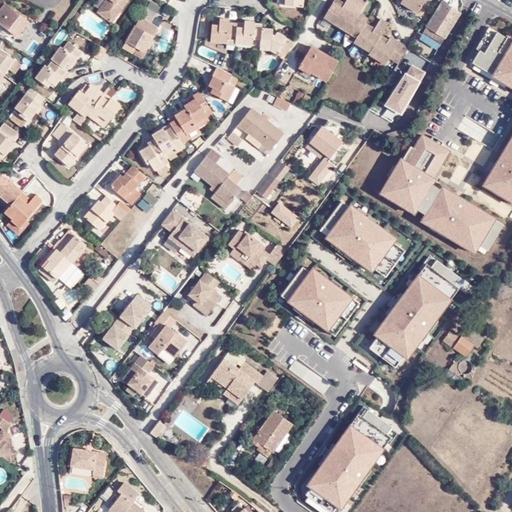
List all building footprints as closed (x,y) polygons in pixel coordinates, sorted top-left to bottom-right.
[(106,0),(97,12),(111,24),(128,4),(124,0),(106,0)] [(401,61),(410,47),(393,37),(390,41),(388,44),(381,40),(383,36),(391,23),(383,19),(377,29),(376,33),(366,27),(369,23),(359,17),(361,13),(368,3),(361,0),(349,0),(347,5),(345,9),(336,3),(327,17),(350,32),(359,37),(357,41),(373,52),(371,55),(387,64),(392,56),(401,61)] [(339,0),(337,0),(336,3),(345,9),(347,5),(339,0)] [(406,0),(405,1),(404,3),(421,14),(429,0),(406,0)] [(27,21),(5,4),(0,10),(0,23),(17,36),(27,21)] [(426,28),(444,40),(460,14),(442,4),(426,28)] [(359,17),(369,23),(371,19),(361,13),(359,17)] [(147,50),(161,28),(144,17),(126,46),(135,53),(140,46),(147,50)] [(227,48),(238,49),(238,42),(239,28),(239,24),(232,24),(232,19),(222,19),(222,20),(222,26),(213,25),(212,40),(227,41),(227,48)] [(245,19),(245,22),(245,29),(239,28),(238,42),(255,43),(255,38),(263,39),(264,27),(264,23),(256,23),(256,19),(245,19)] [(376,33),(377,29),(369,23),(366,27),(376,33)] [(289,55),(297,41),(289,36),(289,35),(279,29),(279,35),(274,34),(274,28),(264,27),(263,39),(262,44),(272,45),(272,49),(277,52),(279,48),(285,51),(284,53),(289,55)] [(441,45),(444,40),(426,28),(423,33),(441,45)] [(347,35),(357,41),(359,37),(350,32),(347,35)] [(481,52),(472,68),(493,80),(492,84),(495,85),(511,95),(511,135),(494,168),(483,186),(511,204),(511,39),(509,38),(508,41),(499,35),(486,56),(481,52)] [(388,44),(390,41),(383,36),(381,40),(388,44)] [(52,59),(55,60),(65,68),(68,64),(72,67),(84,51),(71,41),(65,49),(62,47),(52,59)] [(101,61),(108,49),(100,45),(93,56),(101,61)] [(328,83),(341,63),(315,46),(302,68),(313,76),(314,74),(328,83)] [(0,73),(3,75),(6,71),(13,76),(20,66),(0,52),(0,73)] [(159,74),(171,62),(164,56),(160,61),(158,58),(150,67),(159,74)] [(63,79),(69,70),(65,68),(55,60),(49,68),(47,66),(38,78),(50,87),(52,84),(55,86),(61,78),(63,79)] [(234,73),(216,65),(211,75),(214,76),(208,87),(212,89),(211,93),(231,102),(238,88),(234,85),(234,84),(230,82),(234,73)] [(408,74),(389,104),(403,112),(426,72),(414,65),(409,73),(408,74)] [(48,98),(33,87),(16,110),(26,118),(30,122),(38,112),(40,114),(46,107),(43,105),(48,98)] [(82,112),(87,116),(89,113),(100,98),(89,88),(85,92),(83,91),(81,94),(79,92),(72,101),(84,109),(82,112)] [(212,107),(199,89),(192,93),(195,97),(191,100),(185,104),(186,107),(195,120),(204,113),(212,107)] [(295,101),(301,104),(304,99),(307,93),(307,92),(302,89),(295,101)] [(113,96),(106,90),(103,94),(110,100),(113,96)] [(292,100),(277,93),(274,103),(288,109),(292,100)] [(313,97),(307,93),(304,99),(311,102),(313,97)] [(110,100),(103,94),(100,98),(89,113),(97,119),(100,113),(109,121),(123,104),(113,96),(110,100)] [(284,131),(251,105),(239,123),(248,130),(250,128),(264,140),(263,142),(271,148),(284,131)] [(178,117),(171,122),(173,126),(183,140),(192,133),(189,130),(198,124),(195,120),(186,107),(175,115),(178,117)] [(26,118),(16,110),(12,116),(21,124),(26,118)] [(67,113),(62,120),(66,123),(71,116),(67,113)] [(106,126),(109,121),(100,113),(97,119),(106,126)] [(207,117),(204,113),(195,120),(198,124),(207,117)] [(457,129),(493,149),(501,136),(464,115),(457,129)] [(19,131),(6,121),(0,130),(1,132),(0,133),(0,158),(5,157),(12,150),(11,149),(8,147),(19,131)] [(173,126),(171,122),(162,129),(164,132),(173,126)] [(201,127),(198,124),(189,130),(192,133),(201,127)] [(162,129),(153,135),(157,140),(166,152),(174,146),(177,150),(186,144),(183,140),(173,126),(164,132),(162,129)] [(336,170),(352,153),(343,146),(345,144),(324,126),(308,146),(322,158),(324,156),(329,161),(328,162),(336,170)] [(402,142),(408,130),(398,126),(392,137),(402,142)] [(226,136),(237,144),(243,137),(233,128),(226,136)] [(77,152),(86,141),(70,129),(62,140),(68,145),(59,156),(72,166),(80,155),(77,152)] [(11,149),(23,134),(19,131),(8,147),(11,149)] [(487,253),(504,226),(458,199),(444,191),(442,194),(435,190),(441,179),(446,170),(444,169),(452,154),(423,138),(415,151),(412,150),(404,163),(402,162),(381,197),(417,219),(419,215),(427,220),(422,226),(478,259),(482,251),(487,253)] [(166,152),(157,140),(149,146),(150,149),(141,156),(148,166),(151,164),(156,171),(171,160),(169,156),(166,152)] [(89,144),(86,141),(77,152),(80,155),(89,144)] [(174,146),(166,152),(169,156),(177,150),(174,146)] [(218,191),(232,203),(244,190),(230,177),(232,175),(219,162),(224,156),(215,148),(198,169),(214,183),(220,188),(217,191),(218,191)] [(147,173),(134,164),(126,174),(123,178),(119,175),(110,187),(125,200),(135,188),(147,173)] [(281,181),(290,170),(283,164),(260,194),(267,199),(276,188),(280,192),(286,185),(281,181)] [(0,178),(0,191),(13,203),(24,191),(8,177),(2,177),(0,178)] [(220,188),(214,183),(211,186),(217,191),(220,188)] [(140,192),(135,188),(125,200),(130,203),(140,192)] [(13,203),(7,211),(16,218),(14,220),(22,227),(29,220),(46,201),(39,193),(31,203),(28,200),(32,197),(24,191),(13,203)] [(227,209),(232,203),(218,191),(213,196),(227,209)] [(242,198),(248,204),(252,199),(254,197),(248,191),(242,198)] [(148,192),(136,206),(147,215),(159,201),(148,192)] [(115,213),(121,219),(127,213),(117,204),(107,195),(102,200),(100,198),(85,215),(98,226),(105,218),(108,221),(115,213)] [(117,204),(127,213),(131,208),(121,200),(117,204)] [(268,213),(288,229),(296,219),(277,202),(271,209),(268,213)] [(351,207),(323,238),(341,252),(379,280),(403,246),(351,207)] [(174,210),(162,224),(173,233),(185,242),(181,246),(194,257),(209,238),(174,210)] [(101,229),(108,221),(105,218),(98,226),(101,229)] [(22,227),(14,220),(10,225),(22,235),(26,231),(22,227)] [(22,227),(26,231),(32,223),(29,220),(22,227)] [(68,227),(60,237),(64,241),(66,242),(74,232),(68,227)] [(276,267),(288,251),(280,243),(270,255),(260,246),(263,244),(247,232),(245,234),(241,231),(229,244),(234,248),(231,254),(239,262),(241,260),(247,252),(251,256),(250,258),(257,264),(261,267),(268,260),(276,267)] [(58,248),(81,267),(95,250),(74,232),(66,242),(64,241),(58,248)] [(185,242),(173,233),(169,237),(180,247),(181,246),(185,242)] [(60,237),(53,244),(58,248),(64,241),(60,237)] [(105,257),(109,251),(101,245),(96,251),(105,257)] [(71,262),(79,270),(81,267),(58,248),(45,264),(59,277),(60,275),(68,266),(71,262)] [(247,252),(241,260),(253,269),(257,264),(250,258),(251,256),(247,252)] [(153,266),(143,262),(139,273),(149,276),(153,266)] [(59,277),(45,264),(40,269),(55,281),(59,277)] [(460,286),(426,265),(395,303),(369,335),(407,360),(460,286)] [(73,271),(68,266),(60,275),(66,280),(73,271)] [(306,267),(281,297),(304,314),(332,337),(356,302),(306,267)] [(198,298),(212,309),(224,295),(214,288),(221,280),(208,270),(191,293),(198,298)] [(91,277),(98,282),(103,277),(100,275),(95,275),(91,271),(89,274),(91,277)] [(93,289),(98,282),(91,277),(86,283),(93,289)] [(64,294),(69,303),(78,298),(73,289),(64,294)] [(101,341),(117,354),(155,309),(139,295),(101,341)] [(208,313),(212,309),(198,298),(195,302),(208,313)] [(166,308),(157,320),(158,321),(165,327),(157,336),(151,344),(160,352),(165,345),(178,355),(190,340),(172,326),(178,319),(166,308)] [(165,327),(158,321),(151,330),(151,331),(157,336),(165,327)] [(467,322),(464,327),(480,339),(484,335),(467,322)] [(480,339),(464,327),(459,334),(462,336),(464,334),(477,345),(480,339)] [(462,336),(459,334),(454,329),(446,339),(468,355),(477,345),(464,334),(462,336)] [(433,344),(441,334),(436,330),(432,334),(428,339),(433,344)] [(253,385),(256,387),(261,380),(243,366),(245,364),(244,362),(241,359),(238,360),(237,361),(229,355),(212,378),(233,395),(229,399),(237,406),(253,385)] [(140,358),(128,374),(132,378),(126,385),(128,386),(136,392),(144,398),(153,388),(148,384),(153,379),(147,374),(153,368),(140,358)] [(297,358),(291,370),(304,377),(310,366),(297,358)] [(132,378),(128,374),(122,381),(126,385),(132,378)] [(256,387),(254,389),(266,397),(276,384),(265,375),(261,380),(256,387)] [(157,383),(153,379),(148,384),(153,388),(157,383)] [(136,392),(128,386),(124,391),(132,397),(136,392)] [(261,446),(271,453),(273,454),(293,426),(275,412),(252,444),(258,449),(261,446)] [(9,425),(0,418),(0,457),(8,464),(15,455),(6,449),(5,441),(8,436),(3,433),(9,425)] [(158,420),(148,433),(152,440),(163,426),(158,420)] [(327,454),(303,491),(334,510),(382,445),(348,421),(327,454)] [(267,459),(271,453),(261,446),(258,449),(257,451),(267,459)] [(92,453),(69,449),(66,465),(88,469),(88,474),(99,476),(101,457),(92,456),(92,453)] [(139,511),(137,511),(135,511),(128,505),(135,496),(120,484),(113,492),(118,495),(106,509),(109,511),(139,511)] [(65,507),(72,506),(71,496),(64,496),(65,507)]
